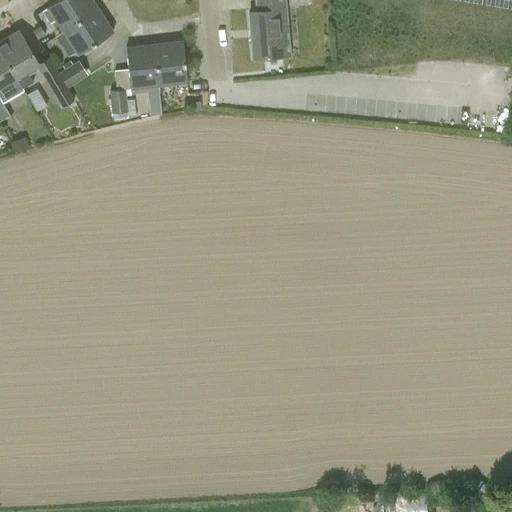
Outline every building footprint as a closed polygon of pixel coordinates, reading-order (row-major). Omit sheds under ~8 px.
[(59,15),(55,18),(62,29),(65,26),(66,27),(97,6),(93,0),(54,0),(46,5),(47,6),(51,4),(59,15)] [(255,0),(256,9),(248,10),(253,57),(289,54),(284,0),(255,0)] [(511,30),(511,25),(511,0),(390,0),(421,3),(416,47),(445,50),(443,62),(475,66),(479,27),(511,30)] [(73,38),(69,40),(78,53),(113,30),(97,6),(66,27),(73,38)] [(26,70),(36,64),(62,106),(74,99),(48,55),(38,61),(19,28),(0,38),(0,49),(22,86),(32,80),(26,70)] [(155,47),(154,42),(158,84),(186,81),(182,39),(173,40),(173,45),(155,47)] [(125,45),(129,87),(130,93),(147,91),(146,85),(158,84),(154,42),(145,43),(145,48),(127,50),(126,45),(125,45)] [(0,119),(9,114),(1,101),(23,89),(21,86),(22,86),(0,49),(0,119)] [(68,86),(88,73),(78,58),(72,62),(70,59),(62,64),(64,68),(59,71),(68,86)] [(125,87),(110,89),(113,120),(127,118),(127,115),(134,114),(133,98),(126,98),(125,87)] [(392,104),(392,120),(415,121),(416,105),(392,104)] [(372,496),(372,511),(426,511),(426,494),(372,496)]
